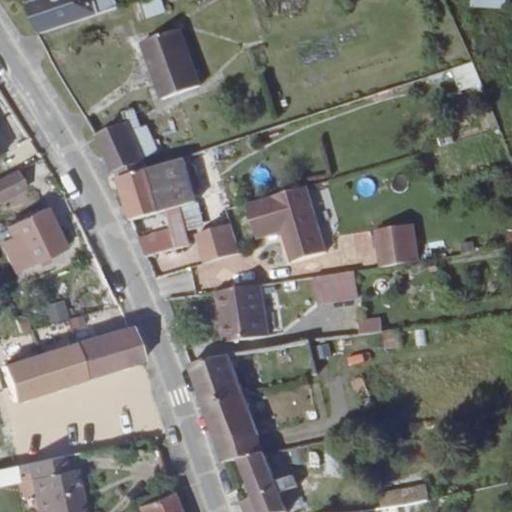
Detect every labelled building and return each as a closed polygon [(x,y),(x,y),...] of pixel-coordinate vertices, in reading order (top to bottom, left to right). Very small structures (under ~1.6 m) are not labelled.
[(36,0),(23,5),(38,36),(119,9),(117,4),(115,0),(36,0)] [(161,0),(155,0),(136,6),(140,19),(165,11),(161,0)] [(200,87),(180,30),(142,44),(163,100),(200,87)] [(474,63),(454,70),(461,92),(482,85),(474,63)] [(116,173),(145,161),(144,160),(158,154),(146,128),(141,130),(134,110),(123,113),(126,124),(96,136),(116,173)] [(450,128),(437,132),(441,147),(454,143),(450,128)] [(145,161),(116,173),(132,222),(167,212),(180,208),(197,204),(184,160),(148,170),(145,161)] [(0,202),(27,189),(18,170),(0,179),(0,202)] [(327,253),(307,187),(247,205),(257,239),(283,232),(285,231),(287,238),(285,238),(292,263),(327,253)] [(180,208),(185,227),(202,224),(197,204),(180,208)] [(146,259),(190,246),(185,227),(180,208),(167,212),(172,231),(139,240),(146,259)] [(11,237),(50,219),(45,209),(7,227),(11,237)] [(15,274),(65,249),(50,219),(11,237),(4,241),(9,251),(5,253),(15,274)] [(240,255),(231,225),(197,235),(206,265),(240,255)] [(413,225),(376,231),(381,268),(419,262),(413,225)] [(473,243),(461,245),(462,254),(475,253),(473,243)] [(161,298),(196,288),(191,270),(156,279),(161,298)] [(318,305),(359,298),(356,272),(314,279),(318,305)] [(225,343),(269,338),(260,287),(217,293),(225,343)] [(63,303),(46,308),(50,322),(67,318),(63,303)] [(21,317),(15,319),(21,334),(31,331),(27,319),(21,317)] [(362,335),(383,332),(382,320),(361,322),(362,335)] [(145,360),(132,328),(75,344),(86,379),(145,360)] [(75,344),(10,364),(21,400),(86,379),(75,344)] [(265,455),(231,356),(191,366),(214,432),(225,463),(240,460),(265,455)] [(361,375),(349,380),(364,415),(375,410),(361,375)] [(142,489),(163,483),(155,453),(134,458),(142,489)] [(241,503),(244,511),(287,511),(280,494),(298,488),(293,476),(276,483),(265,455),(240,460),(254,497),(241,503)] [(83,511),(74,470),(66,472),(63,457),(28,464),(30,471),(38,511),(83,511)] [(30,471),(28,464),(0,469),(0,485),(16,481),(14,474),(30,471)] [(426,502),(423,488),(401,492),(403,506),(426,502)] [(382,509),(403,506),(401,492),(380,496),(382,509)] [(177,511),(170,494),(138,507),(140,511),(177,511)]
